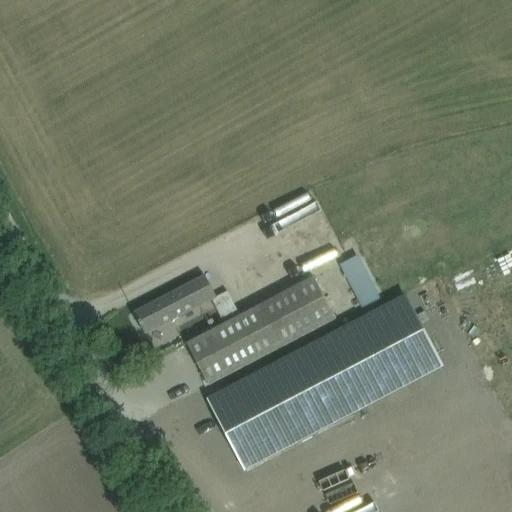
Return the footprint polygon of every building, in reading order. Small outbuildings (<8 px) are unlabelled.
[(377,261),(356,272),(379,315),(399,305),(377,261)] [(349,262),(339,267),(362,309),(371,304),(349,262)] [(205,277),(133,314),(144,335),(216,298),(205,277)] [(336,318),(334,313),(315,277),(186,345),(207,386),(282,347),(308,333),(336,318)] [(412,320),(399,326),(411,354),(424,348),(412,320)] [(284,352),(203,395),(240,466),(348,409),(308,333),(282,347),(284,352)] [(367,368),(374,398),(399,393),(392,363),(367,368)] [(266,511),(257,495),(239,505),(242,511),(266,511)]
